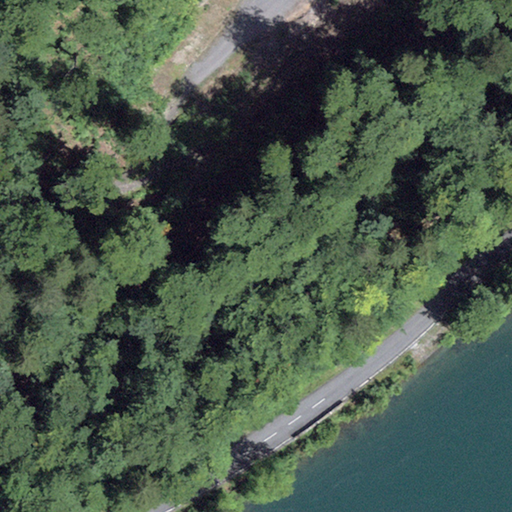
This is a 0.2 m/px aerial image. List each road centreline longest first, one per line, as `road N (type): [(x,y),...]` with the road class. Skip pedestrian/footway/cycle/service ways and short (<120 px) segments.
road 1 (tertiary): [(140,511),(306,414),(511,242)]
road 2 (track): [(260,0),(191,102)]
